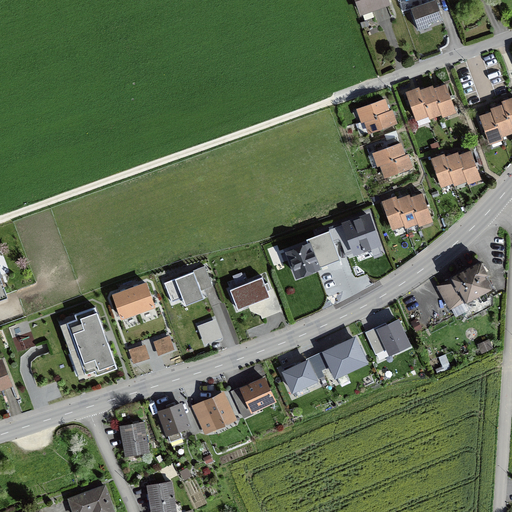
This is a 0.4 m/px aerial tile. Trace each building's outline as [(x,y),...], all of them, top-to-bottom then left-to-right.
[(356,0),(361,14),(390,4),(388,0),(356,0)] [(430,28),(429,25),(443,20),(435,0),(434,0),(410,9),(419,32),(430,28)] [(441,112),(442,114),(455,109),(447,85),(439,87),(434,89),(433,86),(426,89),(420,91),(419,88),(417,89),(407,92),(416,117),(428,113),(429,116),(441,112)] [(502,101),(503,104),(499,105),(491,108),(492,111),(489,112),(480,116),(489,142),(502,137),(501,134),(511,130),(511,97),(509,98),(502,101)] [(392,109),(389,110),(388,108),(385,99),(360,108),(364,121),(358,123),(362,135),(396,123),(394,115),(392,109)] [(411,161),(408,154),(405,155),(404,151),(401,143),(375,151),(380,165),(383,164),(387,176),(413,168),(411,161)] [(463,154),(460,155),(459,153),(450,156),(446,157),(445,154),(439,157),(431,160),(441,184),(453,180),(454,183),(467,178),(468,181),(481,176),(472,151),(463,154)] [(432,218),(422,194),(414,197),(411,199),(410,195),(400,199),(397,200),(396,197),(392,198),(382,202),(392,227),(404,223),(405,225),(417,220),(419,223),(432,218)] [(353,251),(354,252),(370,246),(375,257),(383,254),(367,214),(343,223),(353,251)] [(346,254),(353,251),(343,223),(330,228),(331,233),(335,241),(340,239),(346,254)] [(289,251),(298,275),(341,258),(335,241),(331,233),(317,239),(317,240),(289,251)] [(480,262),(439,284),(451,307),(493,286),(480,262)] [(185,303),(204,295),(201,289),(213,284),(205,264),(175,276),(164,281),(172,301),(183,296),(185,303)] [(268,289),(262,274),(229,286),(238,308),(248,304),(254,320),(281,310),(273,287),(268,289)] [(121,317),(156,304),(148,282),(137,286),(120,292),(113,294),(121,317)] [(96,372),(117,365),(95,304),(74,311),(76,316),(66,319),(85,372),(95,368),(96,372)] [(412,342),(399,315),(382,323),(365,330),(376,354),(377,353),(379,357),(412,342)] [(422,327),(417,317),(410,321),(415,331),(422,327)] [(356,332),(321,348),(332,371),(326,374),(332,385),(338,383),(335,376),(369,360),(356,332)] [(175,348),(169,334),(154,339),(159,354),(175,348)] [(150,357),(145,343),(129,348),(133,362),(150,357)] [(308,355),(281,368),(292,391),(293,390),(296,396),(309,390),(308,387),(314,384),(312,381),(319,378),(308,355)] [(0,389),(12,384),(3,360),(0,361),(0,389)] [(243,417),(254,412),(253,410),(277,399),(265,373),(230,389),(243,417)] [(224,389),(191,404),(205,433),(238,418),(224,389)] [(173,446),(185,442),(182,432),(186,431),(185,426),(192,424),(183,399),(157,408),(166,434),(168,433),(173,446)] [(144,419),(119,423),(125,455),(149,451),(144,419)] [(213,460),(210,453),(203,456),(206,463),(213,460)] [(192,475),(187,466),(179,471),(184,479),(192,475)] [(172,479),(147,483),(150,511),(171,511),(172,511),(177,511),(172,479)] [(116,511),(105,482),(68,496),(73,511),(116,511)]
